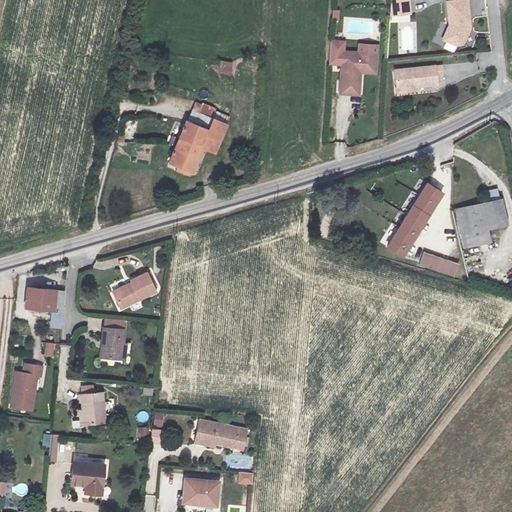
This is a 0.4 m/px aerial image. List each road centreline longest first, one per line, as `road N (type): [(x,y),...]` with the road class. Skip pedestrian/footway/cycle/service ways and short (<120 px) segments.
road 1 (tertiary): [(501,99),(365,164),(0,265)]
road 2 (unknown): [(74,245),(65,392)]
